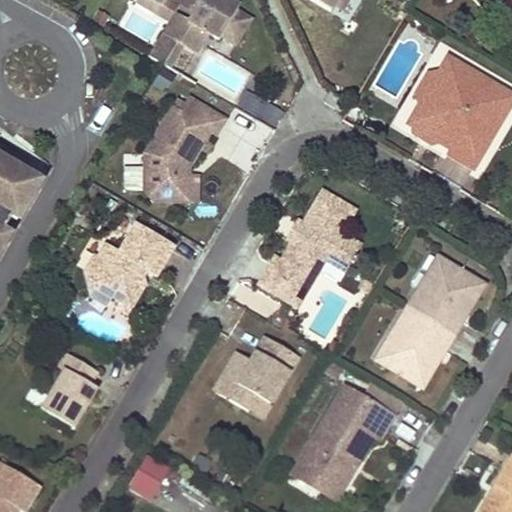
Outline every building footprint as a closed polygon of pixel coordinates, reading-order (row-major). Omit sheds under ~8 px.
[(155,12),(160,5),(150,0),(135,0),(136,0),(155,12)] [(150,0),(160,5),(162,0),(174,0),(179,2),(193,11),(186,21),(206,33),(218,40),(220,36),(234,44),(249,19),(235,11),(237,6),(225,0),(150,0)] [(310,0),(330,12),(333,7),(337,0),(310,0)] [(346,0),(337,0),(333,7),(340,11),(346,0)] [(206,33),(186,21),(182,28),(202,40),(206,33)] [(472,73),(449,59),(442,71),(465,84),(472,73)] [(511,102),(511,96),(472,73),(465,84),(442,71),(421,105),(409,125),(413,127),(420,131),(429,129),(437,133),(434,139),(442,144),(450,150),(447,155),(472,170),(511,102)] [(421,105),(442,71),(427,75),(417,92),(421,105)] [(257,117),(265,104),(244,91),(235,105),(257,117)] [(331,92),(324,103),(343,115),(350,105),(331,92)] [(225,120),(191,100),(182,115),(172,109),(145,155),(144,190),(155,202),(188,202),(188,176),(184,171),(185,166),(189,166),(209,133),(215,137),(225,120)] [(434,139),(420,131),(413,127),(413,135),(431,146),(442,144),(434,139)] [(437,133),(429,129),(420,131),(434,139),(437,133)] [(144,190),(145,155),(125,155),(124,190),(144,190)] [(0,249),(30,197),(21,192),(29,178),(0,161),(0,249)] [(198,203),(199,176),(188,176),(188,202),(198,203)] [(38,183),(29,178),(21,192),(30,197),(38,183)] [(354,209),(322,190),(303,224),(309,227),(298,244),(292,241),(281,260),(274,257),(258,284),(297,307),(325,260),(345,272),(351,263),(353,264),(358,255),(356,254),(361,245),(340,232),(354,209)] [(303,224),(296,220),(286,237),(292,241),(298,244),(309,227),(303,224)] [(173,247),(136,225),(121,252),(106,243),(99,256),(95,253),(85,270),(92,296),(107,293),(120,300),(126,303),(132,307),(145,284),(143,276),(135,271),(139,263),(148,269),(157,274),(173,247)] [(419,295),(441,258),(436,255),(413,292),(419,295)] [(483,284),(441,258),(419,295),(413,292),(404,308),(395,323),(400,326),(378,363),(420,388),(439,358),(434,355),(439,346),(446,350),(463,323),(460,321),(455,318),(461,309),(466,312),(483,284)] [(148,269),(139,263),(135,271),(143,276),(148,269)] [(107,293),(92,296),(102,301),(107,293)] [(116,306),(122,310),(126,303),(120,300),(116,306)] [(466,312),(461,309),(455,318),(460,321),(466,312)] [(378,363),(400,326),(395,323),(372,359),(378,363)] [(296,355),(263,337),(254,352),(264,358),(259,366),(250,360),(235,352),(221,376),(236,384),(227,399),(247,410),(256,396),(268,403),(296,355)] [(444,349),(439,346),(434,355),(439,358),(444,349)] [(97,372),(67,354),(59,367),(63,370),(40,410),(74,429),(97,389),(90,385),(97,372)] [(236,384),(221,376),(213,391),(227,399),(236,384)] [(396,414),(345,384),(296,466),(295,468),(340,494),(354,469),(349,466),(353,459),(359,462),(373,438),(379,441),(396,414)] [(268,403),(256,396),(247,410),(260,417),(268,403)] [(511,511),(511,455),(492,487),(498,490),(484,511),(511,511)] [(168,471),(146,458),(136,476),(157,488),(168,471)] [(359,462),(353,459),(349,466),(354,469),(359,462)] [(40,486),(0,461),(0,511),(10,511),(14,506),(21,510),(24,511),(40,486)] [(340,494),(295,468),(291,474),(336,500),(340,494)] [(484,511),(498,490),(492,487),(476,511),(484,511)]
